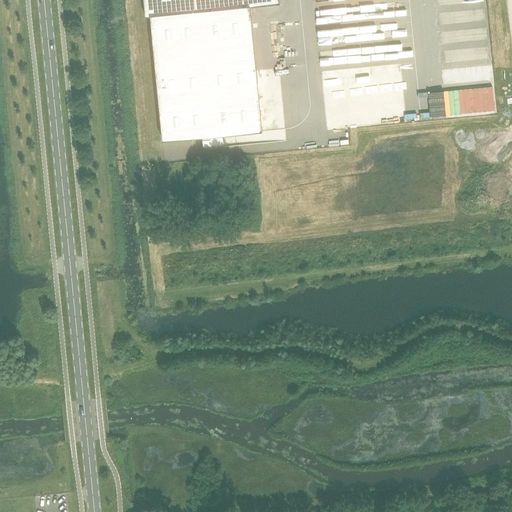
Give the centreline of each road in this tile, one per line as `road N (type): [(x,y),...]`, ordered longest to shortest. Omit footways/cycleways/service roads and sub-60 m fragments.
road 1 (secondary): [(95,511),(44,0)]
road 2 (track): [(511,338),(453,323),(379,360),(280,348),(176,354),(96,375)]
